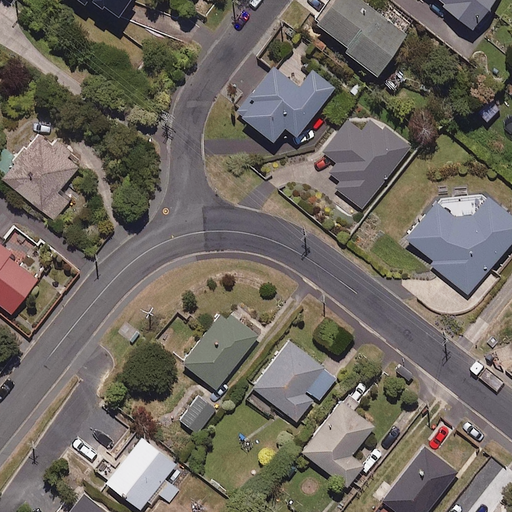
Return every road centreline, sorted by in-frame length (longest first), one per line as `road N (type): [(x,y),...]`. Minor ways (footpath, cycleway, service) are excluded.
road 1 (residential): [(511,414),(307,258),(248,232),(193,232)]
road 2 (residential): [(193,232),(122,269),(0,422)]
road 3 (residential): [(268,0),(220,59),(188,122),(193,232)]
